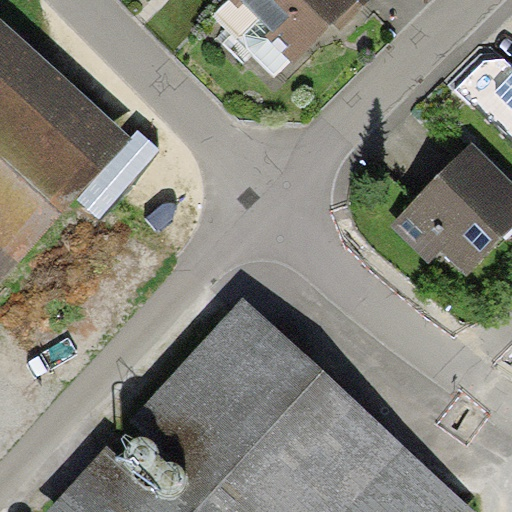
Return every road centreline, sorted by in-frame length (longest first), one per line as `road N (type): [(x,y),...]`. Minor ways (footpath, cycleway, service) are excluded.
road 1 (residential): [(0,475),(258,193)]
road 2 (residential): [(258,193),(470,376)]
road 3 (residential): [(258,193),(459,0)]
road 4 (residential): [(77,0),(258,193)]
